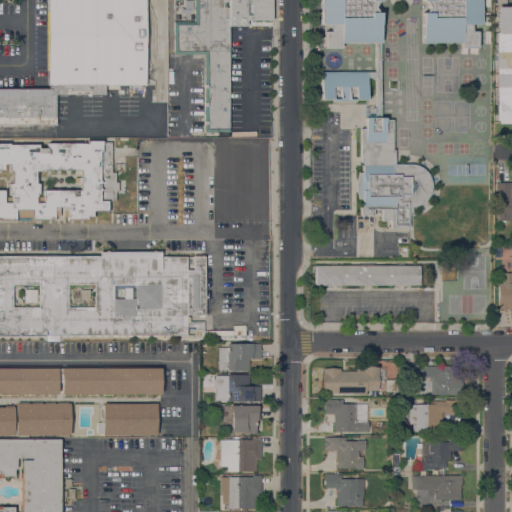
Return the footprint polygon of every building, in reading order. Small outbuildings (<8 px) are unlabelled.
[(145,0),(145,85),(105,85),(105,93),(91,93),(91,96),(88,96),(88,93),(55,93),(55,125),(0,125),(0,88),(48,88),(48,0),(145,0)] [(227,0),(227,1),(226,1),(226,7),(228,7),(229,132),(204,132),(204,54),(174,54),(173,22),(194,21),(194,0),(227,0)] [(272,0),(272,20),(246,20),(246,26),(229,26),(229,0),(272,0)] [(380,0),(380,1),(377,1),(374,7),(378,12),(381,12),(381,43),(375,43),(341,43),(341,47),(325,47),(325,31),(331,31),(331,24),(321,24),(321,0),(380,0)] [(481,0),(481,24),(471,24),(471,31),(477,31),(477,47),(462,47),(462,43),(422,43),(422,13),(425,13),(429,7),(426,1),(422,1),(422,0),(481,0)] [(511,123),(498,123),(498,120),(496,120),(496,0),(506,0),(506,7),(511,7),(511,123)] [(375,77),(366,77),(366,72),(375,72),(375,43),(381,43),(380,118),(376,118),(375,77)] [(366,71),(366,72),(366,77),(367,99),(321,99),(321,72),(366,71)] [(374,107),(374,116),(366,116),(366,107),(374,107)] [(385,118),(385,120),(392,120),(392,150),(394,150),(394,164),(411,164),(414,165),(419,166),(422,168),(425,170),(427,173),(429,176),(430,180),(431,184),(431,187),(431,191),(430,193),(428,196),(424,201),(421,204),(416,206),(411,206),(411,215),(409,215),(409,227),(390,228),(390,220),(381,220),(381,209),(373,209),(373,215),(361,215),(360,206),(362,206),(362,199),(359,199),(357,196),(356,192),(356,189),(355,186),(356,181),(357,177),(359,172),(362,172),(362,165),(360,165),(360,128),(365,128),(365,118),(376,118),(380,118),(385,118)] [(67,219),(67,216),(62,216),(62,209),(59,209),(59,216),(54,216),(54,220),(0,219),(0,143),(9,143),(9,144),(38,144),(38,148),(47,148),(47,143),(84,143),(84,144),(87,144),(87,139),(103,140),(103,141),(111,141),(111,172),(115,172),(115,182),(118,182),(118,191),(115,191),(115,200),(108,200),(108,211),(93,211),(93,217),(87,217),(87,219),(67,219)] [(511,222),(508,222),(508,220),(497,220),(497,182),(511,182),(511,222)] [(0,255),(100,255),(100,251),(125,251),(125,249),(137,249),(137,251),(161,251),(161,257),(186,257),(186,270),(194,270),(194,256),(205,256),(205,315),(186,315),(186,316),(190,316),(190,322),(190,325),(186,326),(186,335),(162,335),(162,338),(159,338),(159,335),(157,336),(153,336),(153,335),(148,335),(148,336),(143,336),(143,335),(140,335),(140,336),(136,336),(136,335),(131,335),(131,336),(127,336),(127,335),(124,335),(124,336),(119,336),(119,335),(118,335),(118,336),(113,336),(113,335),(106,335),(106,336),(102,336),(102,335),(100,335),(100,336),(96,336),(96,335),(89,335),(89,336),(85,336),(85,335),(83,335),(83,336),(78,336),(78,335),(72,335),(72,336),(68,336),(68,335),(65,335),(65,336),(0,336),(0,255)] [(419,265),(419,285),(315,285),(315,266),(419,265)] [(500,283),(502,283),(502,272),(511,272),(511,308),(497,308),(497,305),(498,305),(498,285),(500,283)] [(218,347),(227,347),(227,343),(260,344),(260,358),(249,358),(249,370),(218,369),(218,347)] [(431,377),(420,377),(420,379),(409,379),(409,363),(420,363),(420,366),(454,366),(454,380),(462,380),(462,395),(440,395),(440,394),(431,394),(431,377)] [(324,374),(323,374),(323,368),(340,368),(340,371),(356,371),(356,369),(363,369),(363,367),(378,367),(378,376),(379,376),(380,390),(365,391),(366,394),(357,395),(357,393),(354,393),(354,392),(324,393),(324,374)] [(0,368),(161,368),(161,394),(110,394),(110,395),(102,395),(102,394),(95,394),(95,395),(78,395),(78,394),(70,394),(70,395),(63,395),(61,394),(61,383),(57,383),(57,394),(56,394),(56,395),(48,395),(48,394),(38,394),(38,395),(26,395),(26,394),(15,394),(15,395),(0,395),(0,368)] [(249,375),(249,386),(261,386),(260,402),(226,401),(227,374),(249,375)] [(342,400),(342,398),(354,398),(354,404),(366,404),(366,421),(368,421),(367,432),(333,431),(333,414),(324,414),(324,410),(323,410),(323,403),(324,403),(324,399),(342,400)] [(429,403),(429,401),(444,401),(444,399),(461,399),(461,411),(442,412),(442,430),(412,431),(412,423),(409,423),(408,404),(429,403)] [(0,407),(14,407),(14,430),(16,430),(16,404),(70,403),(70,435),(16,435),(16,433),(14,433),(14,435),(0,435),(0,407)] [(103,435),(103,434),(97,434),(97,422),(102,423),(103,403),(156,403),(156,435),(103,435)] [(232,411),(230,411),(230,405),(258,405),(258,410),(257,433),(244,433),(244,431),(232,431),(232,424),(232,411)] [(379,426),(379,430),(376,432),(373,432),(370,429),(371,425),(373,424),(377,424),(379,426)] [(345,437),(345,440),(365,440),(365,450),(358,450),(358,456),(362,456),(362,469),(355,469),(355,468),(336,468),(336,465),(337,465),(337,461),(336,461),(336,451),(323,451),(323,446),(324,446),(324,441),(323,441),(323,437),(345,437)] [(448,442),(448,437),(462,437),(462,450),(450,450),(450,460),(446,460),(446,468),(440,468),(440,469),(437,469),(437,468),(417,468),(417,461),(423,460),(423,457),(421,457),(421,456),(415,456),(415,449),(417,449),(417,443),(421,443),(421,442),(448,442)] [(0,511),(0,439),(60,439),(60,511),(0,511)] [(252,439),(260,439),(260,459),(254,459),(255,470),(227,471),(227,466),(220,466),(220,440),(252,439)] [(363,497),(362,497),(362,506),(354,506),(354,505),(336,506),(335,494),(337,494),(337,490),(335,490),(335,488),(325,488),(325,489),(324,489),(324,474),(335,473),(335,475),(340,475),(340,479),(362,479),(363,497)] [(252,476),(252,475),(261,475),(261,496),(255,496),(255,507),(227,508),(227,503),(221,503),(221,495),(219,495),(219,477),(252,476)] [(461,475),(461,484),(460,484),(460,499),(436,499),(434,499),(434,491),(436,491),(436,490),(416,490),(416,489),(411,489),(411,476),(461,475)]
